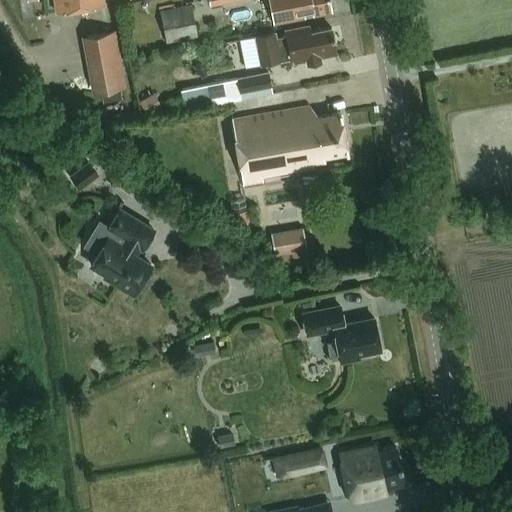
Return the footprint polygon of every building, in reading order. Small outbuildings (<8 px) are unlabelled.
[(102,0),(53,0),(55,13),(103,6),(102,0)] [(268,0),(273,24),(332,13),(329,0),(268,0)] [(165,44),(197,38),(191,5),(159,11),(165,44)] [(274,33),(238,40),(244,68),(278,60),(280,66),(306,61),(307,65),(321,63),(320,58),(336,55),(331,28),(309,32),(308,26),(285,31),(286,36),(275,38),(274,33)] [(125,88),(115,30),(81,36),(91,94),(125,88)] [(268,72),(181,90),(186,111),(272,93),(268,72)] [(312,163),(324,161),(323,157),(347,153),(340,113),(317,116),(308,106),(233,119),(245,189),(264,185),(263,177),(313,169),(312,163)] [(71,177),(79,188),(98,173),(90,162),(71,177)] [(89,265),(117,282),(115,285),(132,295),(150,265),(132,255),(137,247),(141,249),(153,231),(118,210),(108,227),(98,222),(83,247),(96,254),(89,265)] [(304,225),(271,230),(275,256),(288,253),(289,260),(309,256),(304,225)] [(333,329),(335,340),(326,342),(330,362),(339,360),(340,362),(358,358),(357,354),(380,349),(374,319),(343,325),(340,307),(302,315),(305,334),(333,329)] [(394,442),(347,453),(356,489),(360,488),(365,507),(402,499),(398,479),(402,478),(394,442)] [(278,477),(305,471),(301,453),(274,460),(278,477)]
